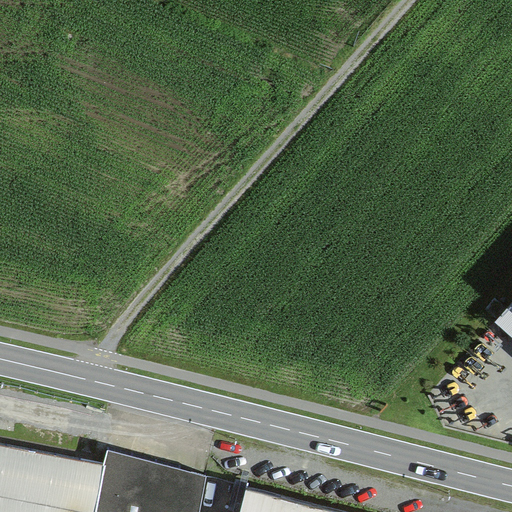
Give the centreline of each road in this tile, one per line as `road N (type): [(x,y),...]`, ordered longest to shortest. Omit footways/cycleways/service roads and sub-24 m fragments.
road 1 (primary): [(511,485),(0,359)]
road 2 (track): [(413,0),(89,378)]
